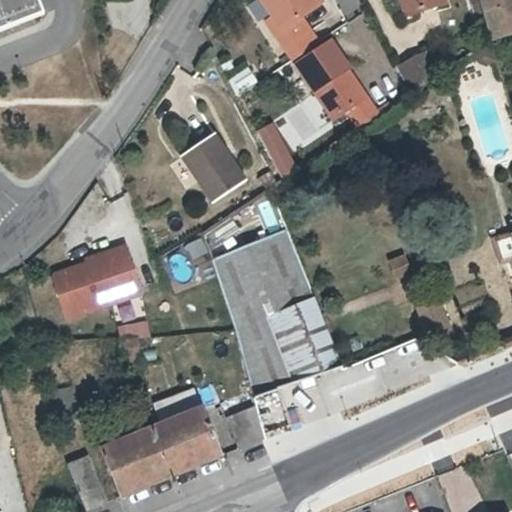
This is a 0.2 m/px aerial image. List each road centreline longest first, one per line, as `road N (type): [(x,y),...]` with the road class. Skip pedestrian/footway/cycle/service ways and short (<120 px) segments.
road 1 (residential): [(198,0),(65,184),(31,216)]
road 2 (primary): [(511,374),(299,475)]
road 3 (primary): [(299,475),(275,470),(175,511)]
